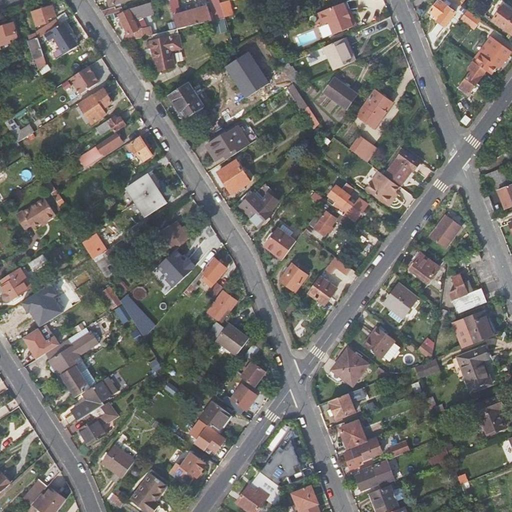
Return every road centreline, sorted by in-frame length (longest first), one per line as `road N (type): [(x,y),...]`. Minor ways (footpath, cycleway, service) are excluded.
road 1 (residential): [(81,0),(240,246),(295,381)]
road 2 (residential): [(459,159),(295,381)]
road 3 (residential): [(95,511),(0,350)]
road 4 (residential): [(397,0),(459,159)]
road 5 (residential): [(295,381),(198,511)]
road 6 (residential): [(459,159),(511,292)]
road 7 (residential): [(295,381),(346,511)]
